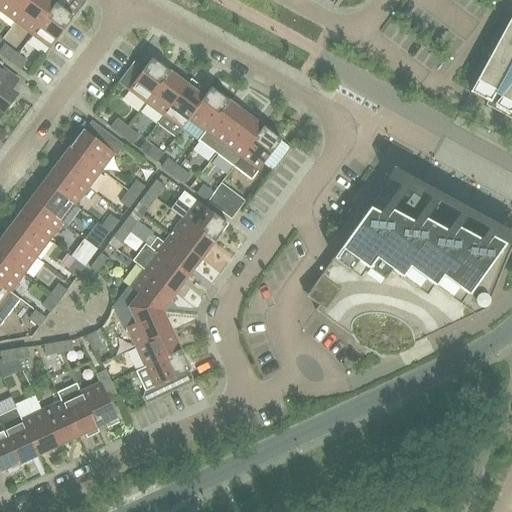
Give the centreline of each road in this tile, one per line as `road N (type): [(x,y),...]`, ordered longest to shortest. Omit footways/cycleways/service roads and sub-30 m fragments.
road 1 (residential): [(16,511),(231,409),(241,387),(222,315),(339,141),(333,116),(320,105),(130,4)]
road 2 (unclassified): [(135,511),(511,328)]
road 3 (residential): [(0,177),(130,4)]
